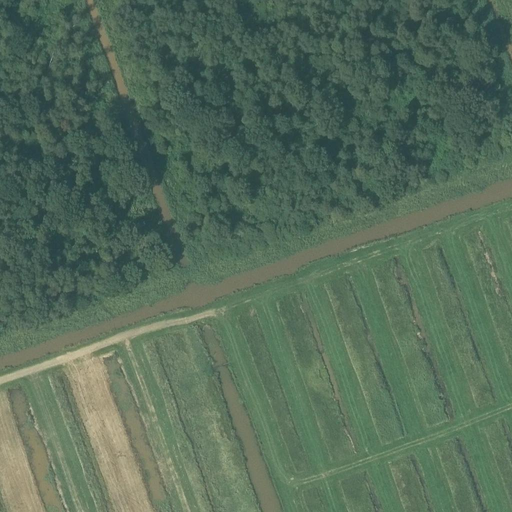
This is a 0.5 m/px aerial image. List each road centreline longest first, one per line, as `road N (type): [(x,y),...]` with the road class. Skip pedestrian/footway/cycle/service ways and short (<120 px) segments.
road 1 (track): [(0,381),(214,310)]
road 2 (track): [(310,482),(511,410)]
